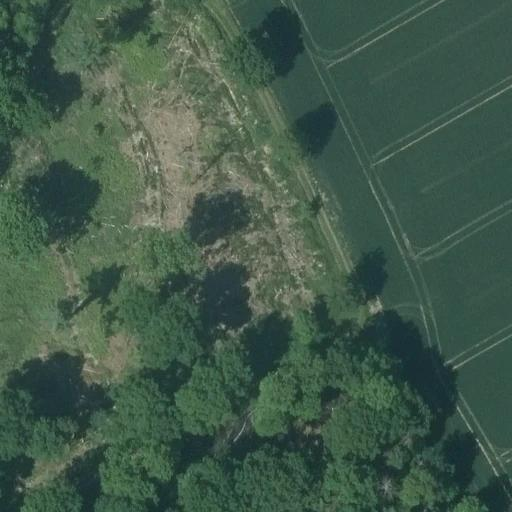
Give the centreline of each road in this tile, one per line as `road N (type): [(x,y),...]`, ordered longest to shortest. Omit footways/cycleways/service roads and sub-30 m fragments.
road 1 (track): [(61,511),(350,362)]
road 2 (track): [(0,171),(71,0)]
